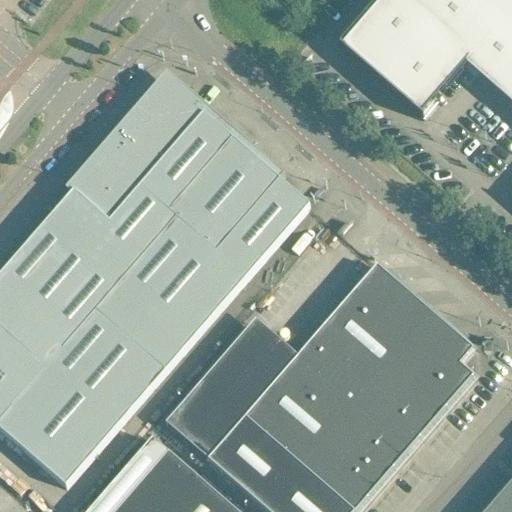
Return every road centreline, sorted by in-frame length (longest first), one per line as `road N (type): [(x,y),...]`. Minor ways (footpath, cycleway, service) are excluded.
road 1 (unclassified): [(511,319),(160,15)]
road 2 (unknown): [(439,256),(483,206),(424,154)]
road 3 (unclassified): [(68,118),(160,15)]
road 4 (unclassified): [(126,0),(43,95)]
road 5 (unclassified): [(431,511),(511,419)]
